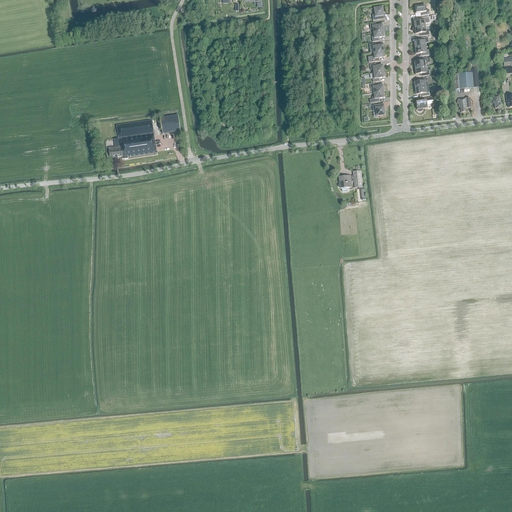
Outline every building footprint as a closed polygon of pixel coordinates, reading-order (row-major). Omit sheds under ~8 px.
[(422,7),(422,6),(418,6),(418,7),(415,8),(415,11),(415,14),(421,13),(421,16),(429,15),(428,10),(426,10),(425,6),(422,7)] [(383,14),(382,8),(374,9),(375,15),(372,15),(373,21),(384,19),(384,14),(383,14)] [(414,25),(415,28),(425,27),(424,24),(430,23),(429,17),(419,19),(419,22),(413,22),(413,26),(414,25)] [(373,30),(373,33),(383,31),(383,26),(376,27),(376,23),(370,24),(370,30),(373,30)] [(425,27),(415,28),(415,31),(415,35),(420,34),(421,36),(429,35),(428,30),(425,30),(425,27)] [(384,37),(383,31),(373,33),(374,36),(371,37),(372,42),(379,41),(378,38),(384,37)] [(415,46),(415,49),(425,47),(425,43),(429,43),(428,38),(419,39),(419,42),(414,43),(414,46),(415,46)] [(377,53),(384,52),(383,46),(380,46),(376,47),(376,44),(370,45),(369,45),(370,54),(371,54),(374,53),(377,53)] [(426,51),(425,47),(415,49),(416,51),(415,52),(415,55),(421,54),(422,57),(430,55),(430,50),(426,51)] [(384,52),(374,53),(374,54),(374,56),(372,57),(367,57),(368,63),(372,62),(377,62),(379,61),(378,58),(380,58),(381,58),(385,57),(384,52)] [(511,65),(511,57),(503,58),(504,67),(511,65)] [(415,66),(415,69),(425,67),(425,64),(427,64),(427,58),(419,59),(419,62),(414,63),(414,66),(415,66)] [(497,71),(496,61),(479,63),(479,68),(480,73),(497,71)] [(374,73),(384,72),(383,66),(376,67),(376,64),(370,65),(371,71),(373,70),(374,73)] [(426,71),(425,67),(415,69),(416,72),(415,72),(415,75),(421,74),(422,77),(429,76),(428,70),(426,71)] [(470,73),(453,74),(455,90),(479,88),(477,68),(470,69),(470,73)] [(384,72),(374,73),(374,77),(372,77),(372,83),(379,82),(378,79),(385,78),(384,72)] [(414,83),(414,86),(415,86),(415,89),(428,87),(427,81),(427,78),(420,79),(420,80),(421,82),(420,82),(418,82),(414,83)] [(374,94),(384,92),(383,86),(377,87),(376,84),(370,85),(370,89),(373,88),(374,94)] [(415,92),(415,95),(420,95),(421,97),(422,97),(429,96),(429,90),(428,87),(415,89),(416,92),(415,92)] [(384,92),(374,94),(374,97),(372,97),(372,100),(369,100),(370,103),(379,102),(378,99),(385,98),(384,92)] [(500,105),(500,96),(492,97),(493,104),(494,104),(495,110),(499,109),(499,105),(500,105)] [(471,108),(470,97),(457,99),(457,100),(456,101),(457,103),(458,104),(458,108),(460,108),(461,113),(466,113),(465,109),(471,108)] [(415,104),(415,107),(416,107),(417,110),(418,110),(418,111),(419,112),(420,112),(421,112),(422,111),(422,109),(427,109),(427,108),(426,105),(430,104),(433,104),(432,98),(429,98),(422,99),(422,103),(421,103),(415,104)] [(384,109),(384,104),(372,106),(373,112),(376,111),(377,117),(385,116),(384,109)] [(180,132),(178,116),(160,118),(162,134),(180,132)] [(127,158),(156,153),(152,121),(116,126),(118,139),(113,139),(115,148),(115,151),(108,152),(109,159),(121,157),(122,160),(127,159),(127,158)] [(337,186),(337,187),(338,187),(338,188),(339,188),(340,188),(340,189),(352,188),(351,183),(355,182),(356,189),(363,188),(361,171),(354,172),(354,176),(350,177),(350,176),(339,178),(340,184),(338,185),(337,186)]
